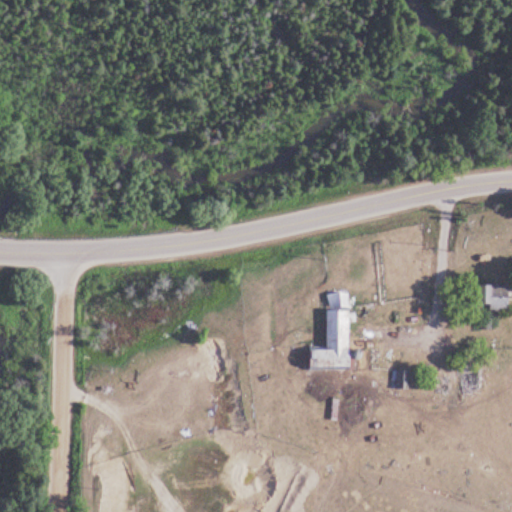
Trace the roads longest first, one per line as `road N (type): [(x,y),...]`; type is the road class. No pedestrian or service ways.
road 1 (tertiary): [(0,247),(71,253),(188,242),(511,178)]
road 2 (residential): [(58,511),(71,253)]
